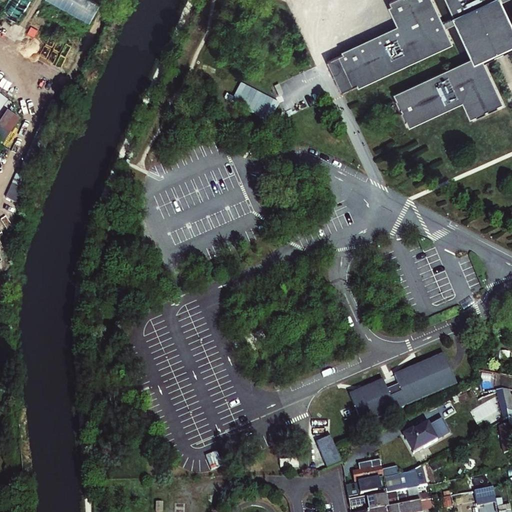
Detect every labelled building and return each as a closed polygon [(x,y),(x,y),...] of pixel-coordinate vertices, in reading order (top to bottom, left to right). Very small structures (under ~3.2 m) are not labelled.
[(395,0),(391,2),(393,6),(390,7),(398,26),(343,52),(344,54),(329,61),(344,92),(359,85),(360,88),(373,81),(453,44),(432,0),(395,0)] [(408,122),(411,128),(463,103),(470,119),(477,116),(478,117),(486,113),(485,112),(489,110),(489,112),(498,108),(498,106),(504,103),(484,60),(511,46),(511,20),(502,0),(445,0),(473,58),(396,95),(398,101),(397,101),(401,110),(402,109),(404,113),(403,114),(407,122),(408,122)] [(0,116),(0,140),(4,143),(18,116),(4,109),(0,116)] [(23,205),(47,140),(32,135),(9,200),(23,205)] [(97,299),(108,323),(116,320),(114,315),(120,313),(115,303),(118,302),(114,292),(97,299)] [(444,357),(394,378),(395,380),(383,384),(383,382),(350,395),(363,426),(457,388),(444,357)] [(497,390),(503,420),(507,417),(506,410),(502,389),(497,390)] [(506,410),(511,410),(511,404),(511,405),(509,390),(502,389),(506,410)] [(402,437),(412,455),(449,434),(441,420),(429,427),(427,424),(413,432),(412,431),(402,437)] [(504,453),(511,450),(511,443),(509,425),(491,429),(492,436),(500,435),(504,453)] [(328,473),(342,468),(335,450),(331,442),(318,446),(328,473)] [(357,465),(359,471),(351,473),(354,483),(382,478),(381,471),(379,460),(357,465)] [(382,478),(397,475),(396,467),(381,471),(382,478)] [(397,475),(382,478),(358,483),(359,485),(346,487),(348,497),(385,489),(386,493),(397,491),(423,486),(420,468),(413,472),(397,475)] [(493,489),(473,493),(476,511),(491,511),(497,511),(493,489)] [(368,505),(369,511),(386,509),(421,503),(426,502),(425,494),(399,499),(397,491),(386,493),(349,501),(350,508),(368,505)] [(422,511),(421,503),(386,509),(386,511),(422,511)]
